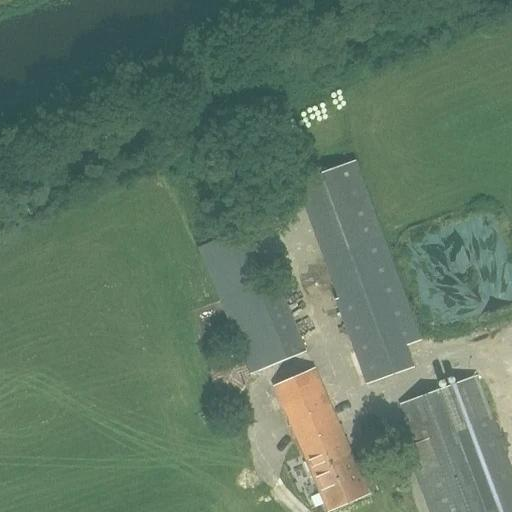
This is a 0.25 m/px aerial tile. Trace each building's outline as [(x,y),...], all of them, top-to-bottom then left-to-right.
[(220,237),(210,202),(191,207),(200,242),(220,237)] [(197,249),(219,299),(251,374),(302,352),(293,331),(296,329),(272,276),(260,281),(239,231),(197,249)] [(367,385),(410,369),(379,285),(336,300),(367,385)] [(237,393),(250,377),(237,355),(220,356),(209,371),(217,392),(237,393)] [(315,368),(274,386),(328,511),(369,493),(315,368)] [(511,511),(511,472),(476,377),(402,405),(416,445),(407,449),(430,511),(511,511)]
